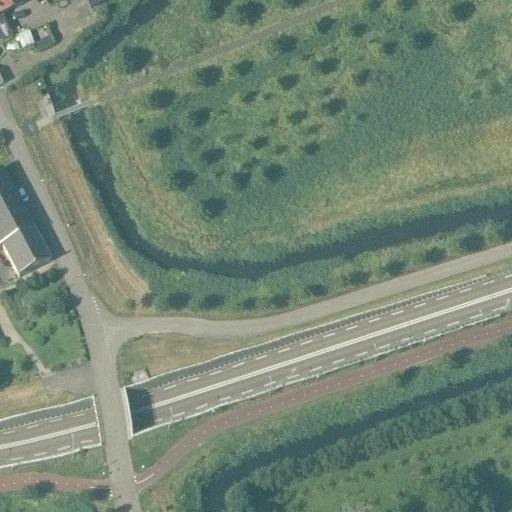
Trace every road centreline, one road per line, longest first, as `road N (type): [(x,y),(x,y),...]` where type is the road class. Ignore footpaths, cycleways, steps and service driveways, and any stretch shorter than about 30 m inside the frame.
road 1 (secondary): [(511,288),(129,413),(0,444)]
road 2 (unclassified): [(511,251),(245,331),(138,327),(92,335)]
road 3 (unclassified): [(92,335),(0,113)]
road 4 (unclassified): [(127,511),(92,335)]
